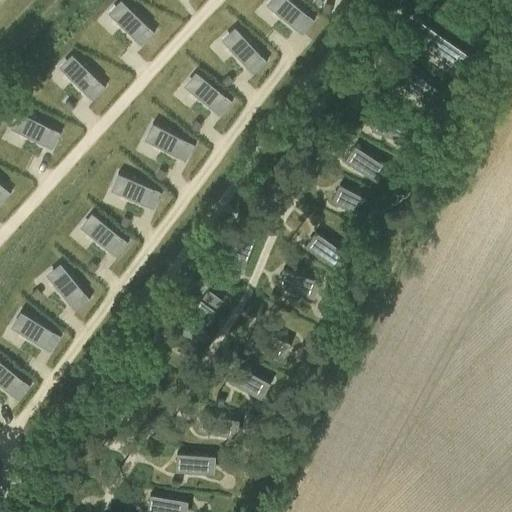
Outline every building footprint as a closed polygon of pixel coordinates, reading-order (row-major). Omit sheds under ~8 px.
[(292,0),(279,0),(273,8),(296,27),(298,29),(303,32),(314,18),(308,13),(292,0)] [(127,5),(114,18),(136,39),(141,44),(154,31),(149,26),(127,5)] [(417,17),(407,32),(453,65),(461,54),(464,50),(462,49),(417,17)] [(241,32),(227,44),(248,66),(254,72),(267,60),(261,54),(241,32)] [(78,59),(65,72),(86,93),(92,99),(105,86),(99,80),(78,59)] [(409,67),(398,82),(423,99),(433,85),(409,67)] [(203,75),(191,90),(214,109),(220,114),(232,99),(226,94),(203,75)] [(377,112),(371,129),(400,139),(406,122),(377,112)] [(25,113),(17,130),(44,144),(51,147),(59,131),(52,127),(25,113)] [(161,125),(152,142),(179,155),(186,159),(194,143),(187,139),(161,125)] [(356,144),(346,159),(371,176),(381,161),(356,144)] [(126,175),(119,192),(147,204),(154,208),(161,191),(154,188),(126,175)] [(0,181),(0,203),(11,192),(5,186),(0,181)] [(339,183),(330,199),(357,213),(366,197),(339,183)] [(98,217),(87,231),(110,250),(117,255),(128,241),(122,236),(98,217)] [(242,221),(229,257),(246,263),(259,228),(242,221)] [(314,229),(303,244),(328,262),(338,247),(314,229)] [(282,269),(276,284),(277,285),(305,294),(311,277),(288,269),(283,267),(282,267),(282,269)] [(66,268),(52,280),(71,303),(76,309),(90,298),(85,291),(66,268)] [(191,274),(183,311),(201,315),(209,278),(191,274)] [(28,314),(18,330),(44,346),(51,350),(60,334),(54,330),(28,314)] [(256,325),(248,342),(275,355),(283,339),(256,325)] [(0,360),(0,383),(12,393),(19,398),(30,384),(24,379),(0,360)] [(234,362),(227,378),(254,391),(262,375),(234,362)] [(142,366),(116,394),(130,406),(155,378),(142,366)] [(202,412),(199,429),(228,435),(232,417),(202,412)] [(177,452),(176,470),(206,471),(207,459),(207,453),(191,453),(177,452)] [(149,494),(146,511),(147,511),(177,511),(179,499),(149,494)] [(51,503),(43,511),(73,511),(56,497),(51,503)]
